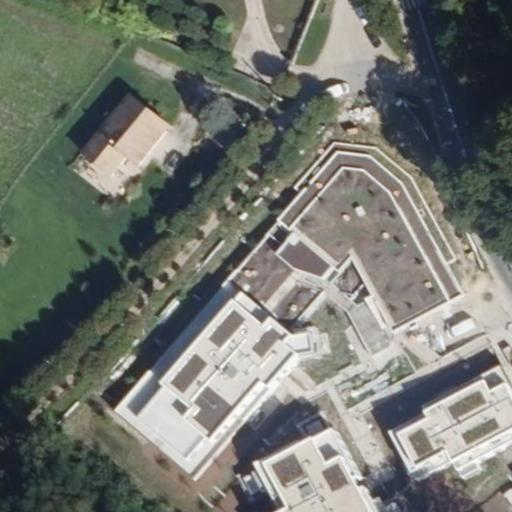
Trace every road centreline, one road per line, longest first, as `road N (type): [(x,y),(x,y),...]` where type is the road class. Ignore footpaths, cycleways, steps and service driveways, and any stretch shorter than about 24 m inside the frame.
road 1 (track): [(0,440),(350,60)]
road 2 (unknown): [(5,0),(302,111)]
road 3 (tertiary): [(511,260),(461,149),(413,0)]
